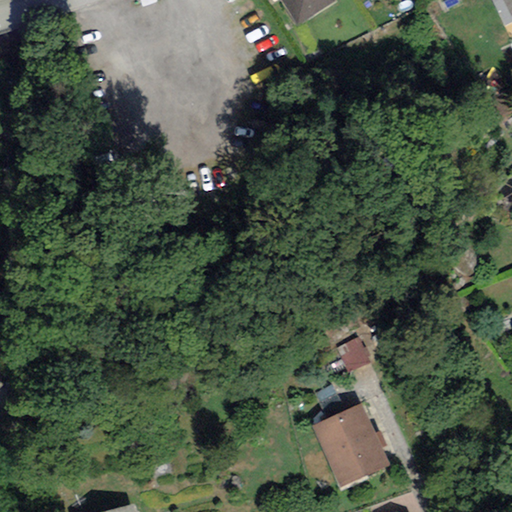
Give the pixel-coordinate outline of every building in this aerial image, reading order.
[(281,0),(296,25),(334,2),(332,0),(281,0)] [(511,0),(491,0),(505,26),(511,22),(511,0)] [(358,339),(337,349),(348,372),(369,363),(358,339)] [(362,404),(312,426),(339,488),(389,467),(381,448),(375,434),(362,404)] [(375,434),(381,448),(386,446),(380,432),(375,434)]
